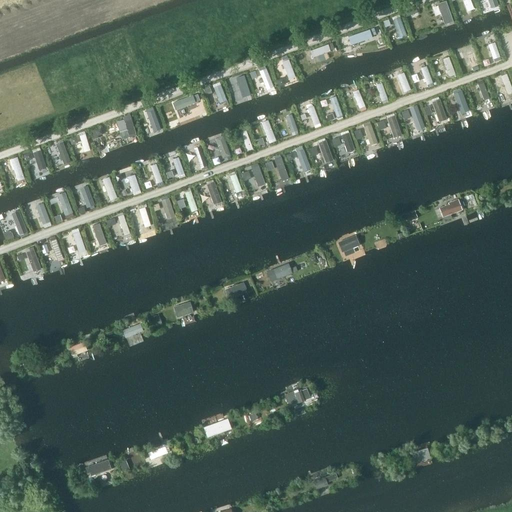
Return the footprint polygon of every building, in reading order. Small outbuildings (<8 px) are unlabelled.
[(462,210),(459,202),(438,209),(441,217),(462,210)] [(359,246),(355,236),(338,243),(342,253),(359,246)] [(292,274),(288,264),(267,272),(270,283),(292,274)] [(246,293),(242,283),(224,290),(228,299),(246,293)] [(176,318),(181,316),(191,313),(188,304),(173,309),(176,318)] [(121,330),(125,338),(137,332),(133,324),(121,330)] [(87,351),(84,342),(69,347),(72,359),(77,357),(75,355),(87,351)] [(287,403),(293,401),(297,399),(298,403),(306,400),(301,390),(298,391),(297,389),(284,395),(287,403)] [(203,430),(204,432),(206,437),(228,429),(226,422),(203,430)] [(147,453),(150,460),(170,453),(167,445),(147,453)] [(424,451),(411,455),(413,463),(426,459),(424,451)] [(90,477),(110,469),(107,460),(84,468),(86,474),(88,473),(90,477)] [(335,480),(333,474),(313,481),(316,490),(327,486),(326,483),(335,480)]
